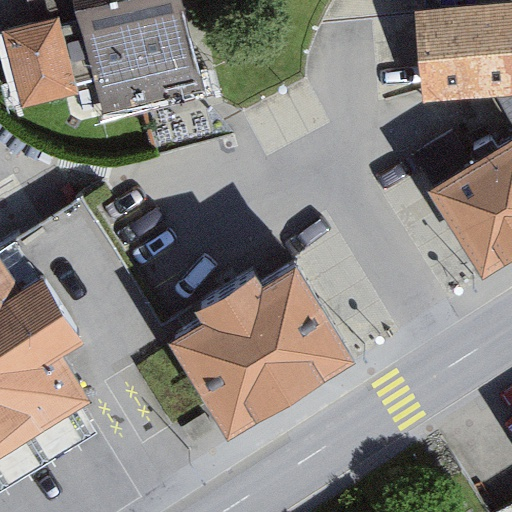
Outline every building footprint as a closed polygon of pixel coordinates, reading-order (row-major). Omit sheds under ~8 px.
[(79,13),(101,113),(204,90),(183,0),(92,0),(95,10),(79,13)] [(511,0),(456,0),(418,3),(424,86),(511,79),(511,0)] [(61,18),(4,32),(23,107),(79,94),(61,18)] [(511,128),(437,173),(483,251),(511,234),(511,128)] [(0,240),(0,440),(90,385),(0,240)] [(261,283),(253,271),(202,300),(209,312),(173,336),(195,367),(233,423),(352,351),(295,261),(261,283)]
